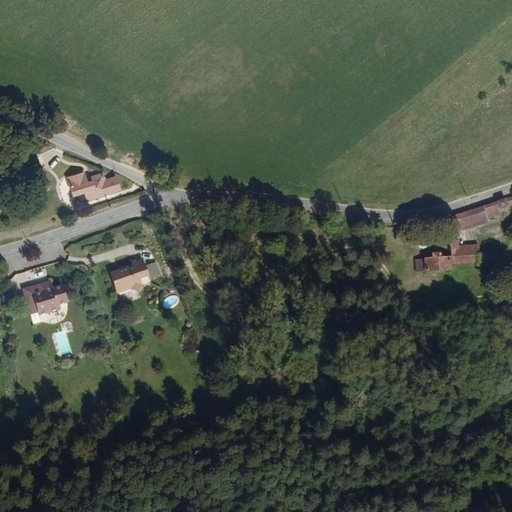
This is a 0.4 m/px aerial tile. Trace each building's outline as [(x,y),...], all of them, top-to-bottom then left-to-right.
[(40,169),(57,162),(53,153),(36,161),(40,169)] [(125,184),(121,172),(111,175),(110,171),(96,175),(97,179),(91,181),(87,169),(69,175),(75,192),(87,188),(90,196),(125,184)] [(511,206),(511,199),(510,194),(496,198),(500,210),(511,206)] [(500,210),(496,198),(467,207),(469,219),(474,217),(500,210)] [(469,219),(467,207),(460,209),(461,221),(469,219)] [(494,251),(492,232),(481,233),(481,237),(476,238),(474,217),(469,219),(461,221),(465,254),(494,251)] [(420,231),(419,218),(406,220),(407,234),(420,231)] [(462,264),(461,250),(454,251),(454,245),(444,246),(444,252),(437,252),(438,266),(462,264)] [(146,265),(143,257),(137,259),(135,258),(132,259),(129,261),(130,266),(110,273),(118,295),(133,289),(141,293),(143,286),(152,283),(151,280),(146,265)] [(158,261),(146,265),(151,280),(163,276),(158,261)] [(31,289),(52,282),(51,278),(29,285),(31,289)] [(68,303),(62,286),(54,288),(52,282),(31,289),(33,298),(27,300),(32,314),(40,312),(41,315),(60,308),(59,306),(68,303)] [(33,298),(31,289),(29,285),(22,287),(27,300),(33,298)] [(2,292),(3,301),(12,301),(11,292),(2,292)]
